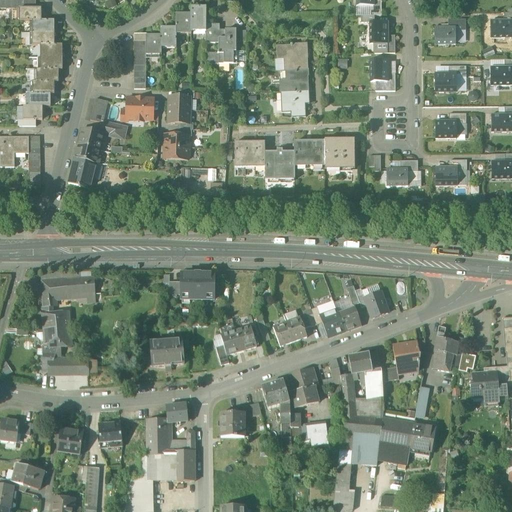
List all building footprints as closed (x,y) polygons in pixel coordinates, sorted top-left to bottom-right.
[(35,0),(23,0),(24,10),(36,10),(35,0)] [(380,0),(373,0),(374,6),(373,6),(373,12),(371,12),(371,16),(381,16),(380,0)] [(206,8),(191,8),(191,15),(190,32),(206,32),(206,25),(206,8)] [(24,10),(19,10),(19,22),(32,22),(41,22),(41,10),(36,10),(24,10)] [(191,15),(176,15),(176,29),(176,35),(190,35),(190,32),(191,15)] [(465,31),(465,20),(448,20),(448,27),(456,28),(461,28),(461,31),(465,31)] [(511,22),(511,21),(504,21),(490,21),(490,38),(511,38),(511,22)] [(41,22),(32,22),(32,34),(55,34),(55,22),(41,22)] [(388,23),(370,23),(370,44),(387,44),(388,44),(388,36),(388,23)] [(219,25),(206,25),(206,32),(206,44),(218,44),(218,54),(217,54),(217,55),(206,55),(206,65),(219,65),(219,70),(221,72),(227,72),(229,70),(229,65),(233,65),(233,62),(237,62),(237,61),(237,60),(236,60),(236,52),(235,35),(237,35),(237,31),(219,32),(219,25)] [(448,27),(434,27),(434,45),(455,45),(456,28),(448,27)] [(176,29),(161,28),(161,36),(161,49),(176,49),(176,35),(176,29)] [(55,46),(55,34),(32,34),(32,46),(41,46),(55,46)] [(147,34),(134,34),(134,42),(146,42),(146,36),(147,36),(147,34)] [(147,36),(146,36),(146,42),(146,48),(146,55),(146,56),(161,56),(161,49),(161,36),(147,36)] [(395,54),(394,36),(388,36),(388,44),(387,44),(387,49),(384,49),(384,54),(395,54)] [(291,46),(276,47),(277,59),(284,58),(285,72),(287,72),(308,71),(307,44),(291,45),(291,46)] [(55,46),(41,46),(41,59),(62,59),(62,46),(55,46)] [(493,48),(483,51),(486,58),(495,54),(493,48)] [(246,52),(236,52),(236,60),(237,60),(237,61),(246,62),(246,52)] [(62,59),(41,59),(41,71),(59,71),(62,71),(62,59)] [(388,61),(370,61),(370,82),(387,82),(388,82),(388,74),(388,61)] [(466,67),(448,67),(448,75),(456,75),(456,76),(461,76),(461,78),(466,78),(466,67)] [(504,68),(491,68),(491,86),(511,86),(511,69),(511,68),(504,68)] [(41,71),(36,71),(36,83),(54,83),(59,83),(59,71),(41,71)] [(308,71),(287,72),(288,82),(280,83),(280,94),(285,94),(308,93),(307,77),(309,77),(308,71)] [(395,74),(388,74),(388,82),(387,82),(387,88),(384,88),(384,92),(394,92),(395,74)] [(448,75),(434,75),(434,92),(456,92),(456,76),(456,75),(448,75)] [(36,83),(32,83),(32,95),(51,95),(54,95),(54,83),(36,83)] [(308,93),(285,94),(285,101),(281,102),(281,114),(290,113),(290,119),(305,118),(304,105),(309,105),(308,93)] [(32,95),(28,95),(28,108),(42,108),(51,107),(51,95),(32,95)] [(181,98),(169,98),(169,111),(190,112),(190,100),(190,99),(181,98)] [(90,122),(103,124),(108,103),(96,100),(90,122)] [(153,101),(127,100),(126,120),(152,121),(153,101)] [(28,108),(24,108),(24,121),(35,121),(42,121),(42,108),(28,108)] [(190,112),(169,111),(168,124),(180,125),(189,125),(189,124),(190,112)] [(466,114),(448,114),(448,122),(456,122),(456,136),(467,136),(466,114)] [(504,115),(491,116),(491,133),(511,133),(511,116),(511,115),(504,115)] [(448,122),(435,122),(435,139),(456,139),(456,136),(456,122),(448,122)] [(120,129),(101,124),(100,132),(118,136),(120,129)] [(103,135),(82,130),(78,146),(99,151),(103,135)] [(179,136),(165,136),(164,148),(188,149),(188,147),(190,147),(190,142),(188,141),(189,138),(189,137),(179,136)] [(28,138),(0,138),(0,168),(15,169),(15,152),(26,152),(26,155),(28,155),(28,150),(28,144),(28,138)] [(354,140),(324,141),(324,143),(324,146),(324,168),(324,171),(354,171),(354,140)] [(244,143),(235,143),(235,168),(244,168),(244,143)] [(254,143),(244,143),(244,168),(254,169),(254,143)] [(264,143),(254,143),(254,169),(264,169),(264,154),(264,143)] [(324,143),(294,143),(294,153),(294,168),(324,168),(324,146),(324,143)] [(99,151),(78,146),(75,159),(96,164),(98,158),(99,151)] [(188,149),(164,148),(164,160),(188,161),(188,158),(189,157),(189,152),(188,151),(188,149)] [(276,151),(276,154),(264,154),(264,169),(264,182),(294,182),(294,168),(294,153),(282,154),(282,151),(276,151)] [(96,164),(75,159),(69,183),(90,189),(96,164)] [(417,162),(400,162),(400,169),(407,169),(407,170),(413,170),(413,172),(417,172),(417,162)] [(467,162),(449,162),(449,169),(454,169),(457,169),(457,170),(462,170),(462,172),(467,172),(467,162)] [(511,162),(504,162),(491,162),(491,179),(511,179),(511,162)] [(400,169),(386,169),(386,173),(386,184),(386,187),(407,186),(407,170),(407,169),(400,169)] [(449,169),(435,169),(436,187),(457,187),(457,170),(457,169),(454,169),(449,169)] [(457,170),(457,187),(467,187),(467,172),(462,172),(462,170),(457,170)] [(187,172),(187,193),(211,194),(211,182),(208,182),(208,172),(187,172)] [(41,274),(42,281),(91,278),(91,273),(41,274)] [(214,276),(181,275),(181,284),(181,296),(181,301),(213,302),(214,285),(214,276)] [(53,307),(52,301),(92,298),(91,278),(42,281),(43,297),(43,308),(52,307),(53,307)] [(181,284),(169,284),(169,296),(181,296),(181,284)] [(355,293),(353,287),(347,289),(353,306),(359,304),(355,293)] [(359,304),(361,309),(367,307),(364,300),(361,291),(355,293),(359,304)] [(367,307),(372,321),(388,315),(380,294),(364,300),(367,307)] [(333,303),(317,309),(319,316),(318,317),(321,324),(327,339),(344,333),(338,315),(333,303)] [(52,307),(43,308),(43,315),(45,331),(57,330),(70,329),(68,313),(52,314),(52,307)] [(316,309),(311,311),(312,315),(316,326),(321,324),(318,317),(319,316),(317,309),(316,309)] [(354,309),(338,315),(344,333),(361,327),(354,309)] [(283,317),(286,324),(298,320),(296,313),(283,317)] [(261,315),(259,316),(258,314),(254,315),(257,324),(263,322),(261,315)] [(312,315),(306,317),(310,328),(316,326),(312,315)] [(298,320),(286,324),(292,343),(306,339),(299,320),(298,320)] [(263,322),(257,324),(264,343),(270,341),(263,322)] [(286,324),(272,329),(279,348),(292,343),(286,324)] [(445,330),(439,328),(436,338),(443,339),(445,330)] [(71,343),(70,329),(57,330),(58,344),(71,343)] [(250,329),(220,338),(223,346),(226,357),(255,349),(250,329)] [(57,330),(45,331),(46,348),(56,348),(57,347),(57,345),(58,344),(57,330)] [(443,339),(436,338),(433,352),(434,352),(441,353),(444,340),(443,339)] [(458,344),(456,355),(461,356),(464,340),(458,339),(457,344),(458,344)] [(457,344),(444,340),(441,353),(452,355),(456,355),(458,344),(457,344)] [(182,341),(149,344),(152,368),(164,367),(164,368),(171,368),(171,366),(184,365),(182,341)] [(426,354),(425,342),(416,343),(416,344),(417,343),(419,356),(426,354)] [(416,344),(392,347),(394,360),(419,356),(417,343),(416,344)] [(223,346),(215,349),(220,367),(228,365),(226,357),(223,346)] [(441,353),(434,352),(432,370),(438,371),(438,372),(449,374),(450,365),(452,355),(441,353)] [(378,353),(369,354),(372,372),(381,370),(378,353)] [(369,354),(348,358),(351,377),(357,375),(372,373),(372,372),(369,354)] [(475,357),(462,354),(458,372),(466,374),(467,370),(473,371),(475,357)] [(55,355),(44,355),(43,365),(45,366),(45,363),(52,364),(54,360),(55,359),(55,355)] [(456,355),(452,355),(450,365),(454,365),(458,366),(461,356),(456,355)] [(419,356),(394,360),(396,369),(397,375),(398,375),(418,372),(420,356),(419,356)] [(48,376),(82,376),(82,359),(54,360),(52,364),(52,365),(49,364),(48,369),(48,376)] [(332,370),(340,368),(338,360),(330,362),(332,370)] [(43,365),(42,373),(48,373),(48,369),(49,364),(52,365),(52,364),(45,363),(45,366),(43,365)] [(9,367),(2,370),(5,376),(12,373),(9,367)] [(312,369),(288,377),(291,393),(314,388),(317,386),(312,369)] [(339,369),(331,371),(333,386),(341,385),(339,377),(340,377),(339,369)] [(396,369),(389,370),(391,382),(399,381),(398,375),(397,375),(396,369)] [(381,370),(372,372),(372,373),(357,375),(358,379),(366,377),(369,419),(382,420),(383,412),(383,402),(382,383),(381,371),(381,370)] [(389,370),(381,371),(382,383),(391,382),(389,370)] [(508,370),(494,371),(495,373),(496,380),(499,380),(499,383),(506,383),(511,382),(509,370),(508,370)] [(495,373),(472,376),(472,383),(470,383),(471,394),(479,394),(479,397),(481,397),(481,396),(489,395),(490,406),(499,406),(498,399),(507,398),(506,387),(506,383),(499,383),(499,380),(496,380),(495,373)] [(340,377),(339,377),(341,385),(344,402),(343,435),(339,451),(332,511),(343,511),(353,510),(355,493),(348,492),(351,466),(376,467),(377,461),(379,447),(382,421),(382,420),(369,419),(354,418),(352,391),(349,385),(351,377),(344,378),(344,377),(340,377)] [(283,382),(262,389),(267,410),(280,406),(289,404),(287,394),(283,382)] [(314,388),(291,393),(294,408),(317,402),(314,388)] [(429,390),(420,389),(418,400),(427,401),(429,390)] [(427,401),(418,400),(415,416),(422,417),(424,416),(427,401)] [(258,404),(242,409),(242,414),(245,414),(245,419),(249,419),(261,416),(258,404)] [(289,404),(280,406),(281,426),(290,426),(290,415),(290,411),(289,404)] [(186,405),(165,407),(167,420),(167,424),(168,424),(188,422),(186,405)] [(242,414),(221,414),(221,438),(245,438),(245,419),(245,414),(242,414)] [(319,426),(301,428),(303,441),(327,438),(325,419),(323,414),(318,416),(319,426)] [(298,415),(290,415),(290,426),(290,429),(298,429),(298,415)] [(20,422),(2,420),(0,432),(0,441),(16,444),(18,435),(20,423),(20,422)] [(167,420),(146,421),(147,457),(169,457),(168,424),(167,424),(167,420)] [(414,426),(382,421),(379,447),(377,461),(407,466),(409,450),(413,427),(414,426)] [(31,425),(20,423),(18,435),(30,437),(31,425)] [(120,423),(98,425),(100,445),(107,445),(108,448),(122,447),(120,423)] [(290,426),(281,426),(282,454),(291,454),(290,429),(290,426)] [(434,430),(413,427),(409,450),(430,454),(434,430)] [(84,432),(70,430),(70,432),(61,431),(57,452),(68,454),(68,452),(81,453),(84,432)] [(187,452),(173,452),(173,482),(195,482),(195,452),(187,452)] [(124,481),(123,511),(154,511),(154,484),(146,484),(146,458),(141,458),(141,481),(124,481)] [(29,468),(16,465),(11,483),(16,484),(23,487),(29,468)] [(99,469),(87,467),(84,510),(96,511),(99,469)] [(44,473),(29,468),(23,487),(26,488),(38,491),(44,473)] [(11,483),(4,481),(3,487),(13,489),(13,490),(14,491),(16,484),(11,483)] [(23,487),(16,484),(14,491),(24,494),(26,488),(23,487)] [(3,487),(0,486),(0,508),(9,510),(10,510),(13,490),(13,489),(3,487)] [(431,494),(430,511),(443,511),(445,495),(431,494)] [(400,497),(381,496),(381,507),(399,507),(400,497)] [(72,511),(74,501),(54,498),(52,511),(72,511)]
